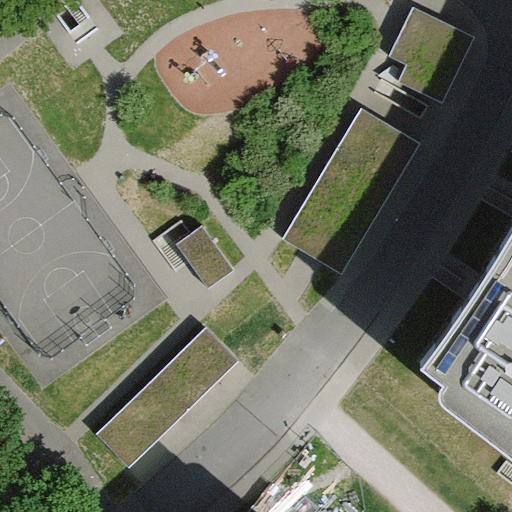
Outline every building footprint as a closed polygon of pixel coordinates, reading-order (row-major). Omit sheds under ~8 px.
[(478,37),(418,7),(392,56),(410,65),(402,81),(445,103),(478,37)] [(365,110),(286,242),(344,277),(424,144),(365,110)] [(235,267),(204,225),(178,245),(209,287),(235,267)] [(511,258),(489,291),(444,356),(477,380),(511,406),(511,258)] [(209,328),(99,435),(132,468),(241,361),(209,328)]
